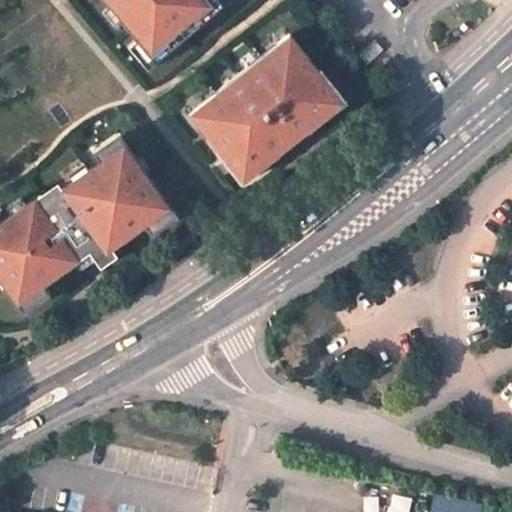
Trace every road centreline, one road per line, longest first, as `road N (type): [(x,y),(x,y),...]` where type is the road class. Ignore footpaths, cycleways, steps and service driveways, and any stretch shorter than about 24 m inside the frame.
road 1 (secondary): [(511,38),(370,169),(181,309)]
road 2 (secondary): [(255,288),(511,86)]
road 3 (secondary): [(255,288),(286,283),(366,232),(511,115)]
road 4 (residential): [(279,404),(511,468)]
road 5 (secondary): [(181,309),(0,412)]
road 6 (secondary): [(0,442),(164,344)]
road 7 (residential): [(164,344),(188,375),(243,399),(279,404)]
